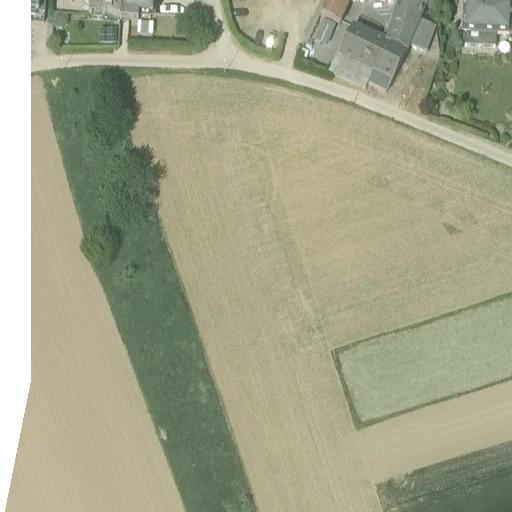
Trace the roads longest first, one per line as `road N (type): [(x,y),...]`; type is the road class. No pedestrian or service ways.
road 1 (unclassified): [(225,59),(337,89),(511,164)]
road 2 (unclassified): [(0,72),(55,61),(225,59)]
